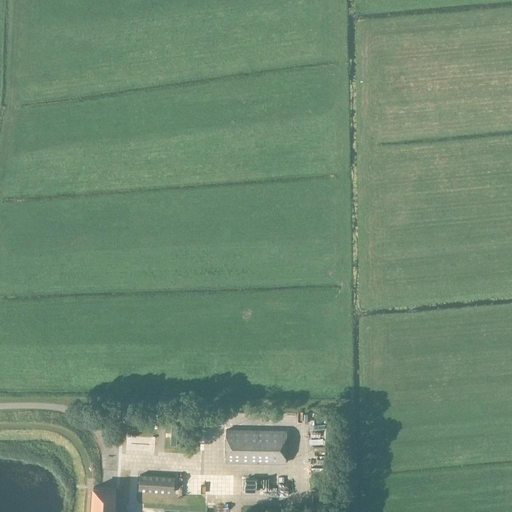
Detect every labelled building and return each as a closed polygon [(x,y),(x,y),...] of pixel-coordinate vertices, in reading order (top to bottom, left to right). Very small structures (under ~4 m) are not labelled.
[(157,415),(144,415),(144,429),(157,429),(157,415)] [(310,436),(305,437),(302,416),(284,419),(285,429),(288,428),(289,436),(296,435),(298,444),(305,443),(305,441),(311,440),(310,436)] [(226,430),(226,463),(285,464),(285,430),(226,430)] [(170,453),(172,438),(165,437),(163,452),(170,453)] [(173,478),(139,476),(138,491),(172,493),(173,478)] [(114,511),(116,490),(93,488),(91,511),(114,511)]
